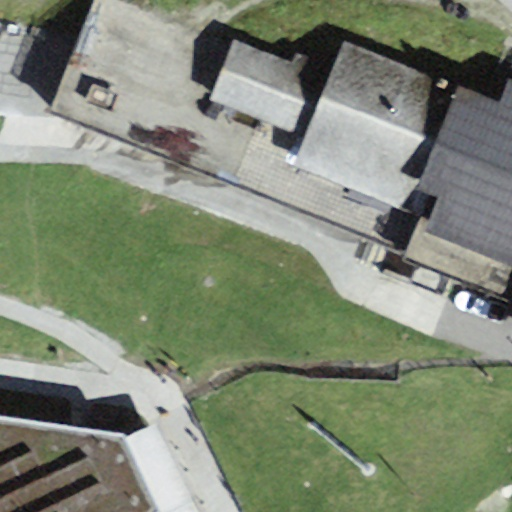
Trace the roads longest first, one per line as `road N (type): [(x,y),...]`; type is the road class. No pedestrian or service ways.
road 1 (track): [(239,511),(186,396),(127,354),(21,312)]
road 2 (track): [(127,354),(0,306)]
